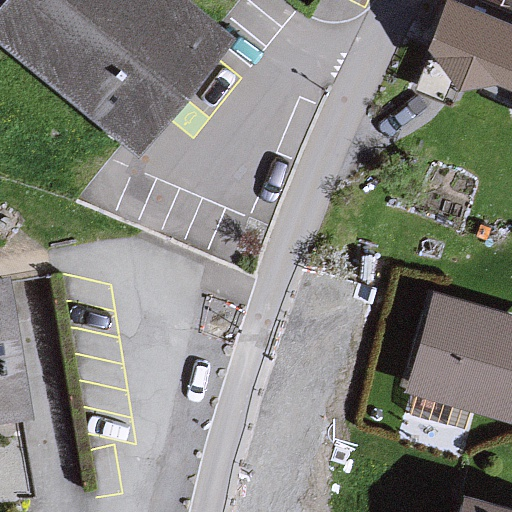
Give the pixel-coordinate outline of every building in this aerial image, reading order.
[(224,41),(173,0),(8,0),(0,10),(0,28),(141,143),(224,41)] [(431,49),(511,83),(511,27),(451,2),(431,49)] [(0,414),(29,411),(24,369),(0,371),(0,332),(6,332),(0,287),(0,414)] [(511,405),(511,317),(437,296),(411,385),(510,414),(511,405)] [(510,511),(466,500),(462,511),(510,511)]
